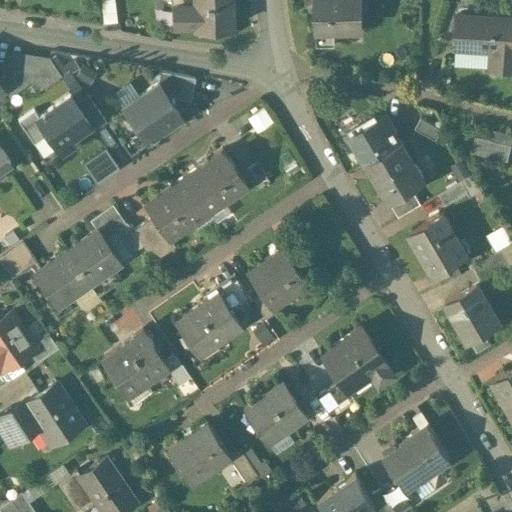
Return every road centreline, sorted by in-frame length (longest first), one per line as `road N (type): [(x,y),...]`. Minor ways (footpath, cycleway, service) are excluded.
road 1 (residential): [(273,69),(511,483)]
road 2 (residential): [(273,69),(0,23)]
